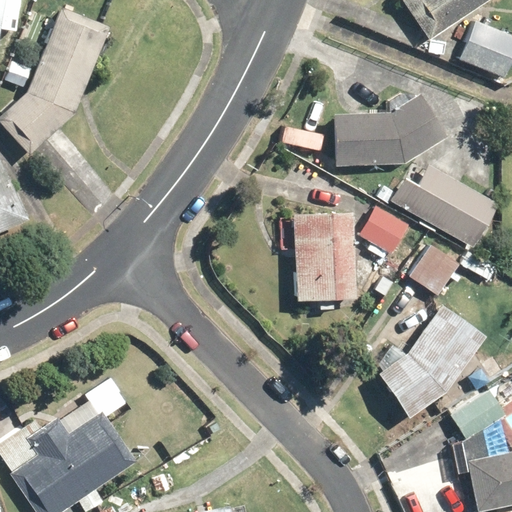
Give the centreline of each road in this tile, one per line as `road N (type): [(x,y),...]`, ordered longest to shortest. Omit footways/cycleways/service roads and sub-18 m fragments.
road 1 (residential): [(125,246),(348,486),(360,511)]
road 2 (residential): [(125,246),(245,76),(274,0)]
road 3 (residential): [(0,332),(76,288),(125,246)]
